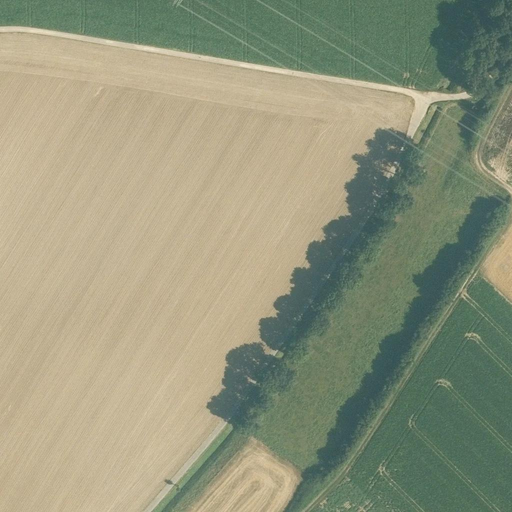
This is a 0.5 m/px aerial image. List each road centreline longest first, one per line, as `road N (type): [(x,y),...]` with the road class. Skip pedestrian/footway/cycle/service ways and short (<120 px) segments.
road 1 (track): [(157,511),(243,413),(371,224),(425,101),(472,103),(511,70)]
road 2 (track): [(0,41),(42,40),(425,101)]
road 3 (track): [(511,234),(367,459),(321,511)]
